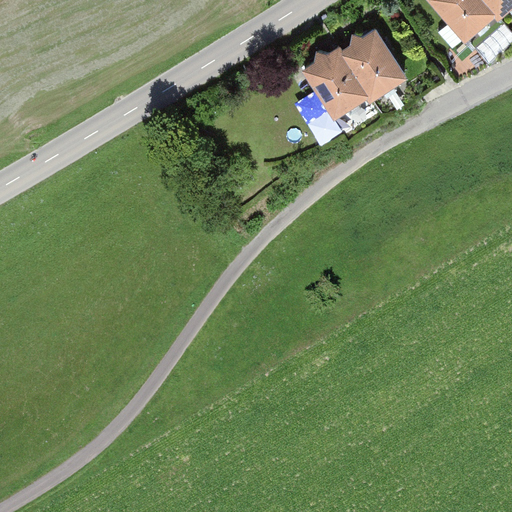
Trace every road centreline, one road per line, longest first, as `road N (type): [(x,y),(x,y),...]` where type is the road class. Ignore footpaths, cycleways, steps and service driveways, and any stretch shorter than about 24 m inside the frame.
road 1 (track): [(0,511),(102,449),(299,204),(365,152)]
road 2 (tertiary): [(314,0),(0,189)]
road 3 (residential): [(365,152),(511,78)]
